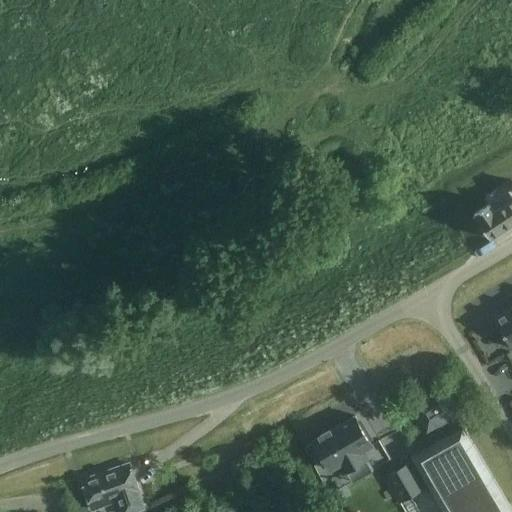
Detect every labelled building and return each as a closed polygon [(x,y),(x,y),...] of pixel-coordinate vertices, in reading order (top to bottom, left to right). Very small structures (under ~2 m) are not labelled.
[(511,187),(510,189),(511,192),(511,199),(494,211),(489,203),(474,213),(479,221),(482,226),(479,228),(485,236),(487,234),(490,239),(511,224),(511,187)] [(511,307),(495,318),(511,346),(511,307)] [(443,385),(410,405),(427,433),(460,413),(443,385)] [(372,445),(355,415),(353,416),(354,416),(353,417),(315,439),(315,438),(314,439),(331,469),(333,468),(332,468),(339,464),(344,472),(369,457),(364,449),(369,446),(371,445),(371,446),(372,445)] [(511,511),(511,508),(463,425),(412,456),(444,511),(511,511)] [(244,483),(233,461),(218,469),(229,490),(244,483)] [(140,491),(130,463),(83,480),(93,509),(118,499),(122,511),(131,511),(145,507),(139,491),(140,491)] [(398,470),(385,477),(399,501),(412,494),(398,470)]
